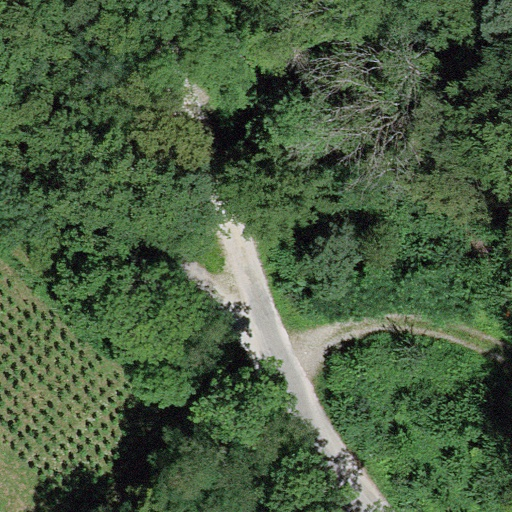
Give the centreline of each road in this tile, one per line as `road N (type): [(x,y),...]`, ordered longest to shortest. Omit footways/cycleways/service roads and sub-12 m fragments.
road 1 (track): [(151,0),(284,380),(376,511)]
road 2 (track): [(263,328),(138,219),(0,65)]
road 3 (track): [(263,328),(385,317),(511,360)]
